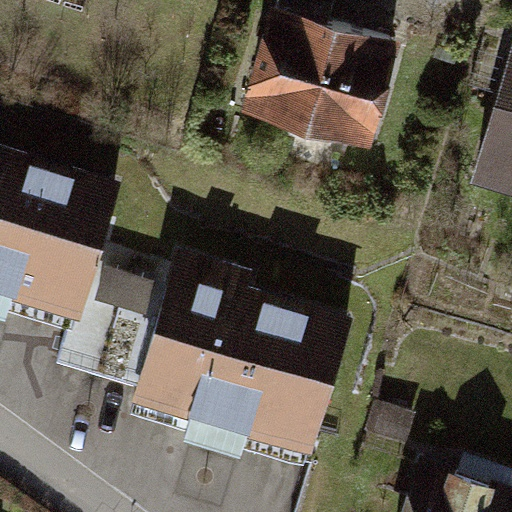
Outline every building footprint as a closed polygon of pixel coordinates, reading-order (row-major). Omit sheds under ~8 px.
[(321,0),(268,0),(240,91),(357,127),(386,33),(318,12),(321,0)] [(511,29),(471,163),(511,175),(511,29)] [(0,271),(73,294),(108,179),(0,145),(0,271)] [(171,247),(132,376),(305,430),(339,315),(234,282),(239,268),(171,247)] [(508,511),(511,501),(511,488),(414,454),(394,511),(508,511)]
